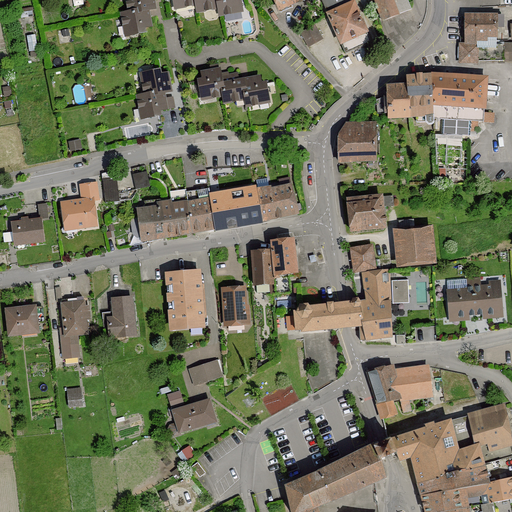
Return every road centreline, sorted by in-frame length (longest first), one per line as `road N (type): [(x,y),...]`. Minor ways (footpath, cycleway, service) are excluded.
road 1 (residential): [(329,218),(0,281)]
road 2 (residential): [(325,144),(149,154),(0,190)]
road 3 (residential): [(363,380),(258,438),(248,471),(251,511)]
road 4 (residential): [(438,0),(429,41),(352,100),(325,144)]
road 5 (residential): [(329,218),(355,358)]
